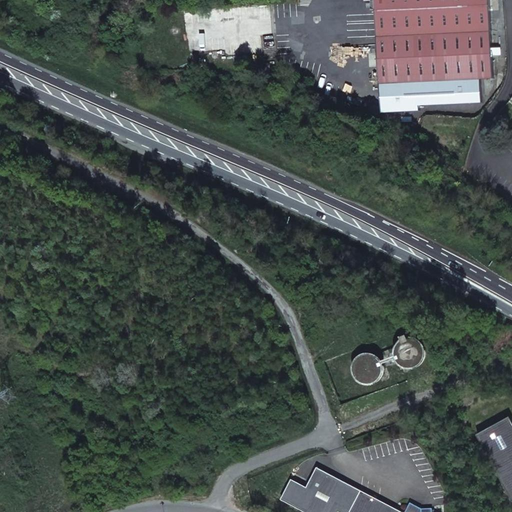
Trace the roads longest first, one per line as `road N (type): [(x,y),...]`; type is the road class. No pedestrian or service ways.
road 1 (trunk): [(0,76),(385,245),(511,313)]
road 2 (trunk): [(511,292),(0,55)]
road 3 (unclassified): [(184,492),(511,365)]
